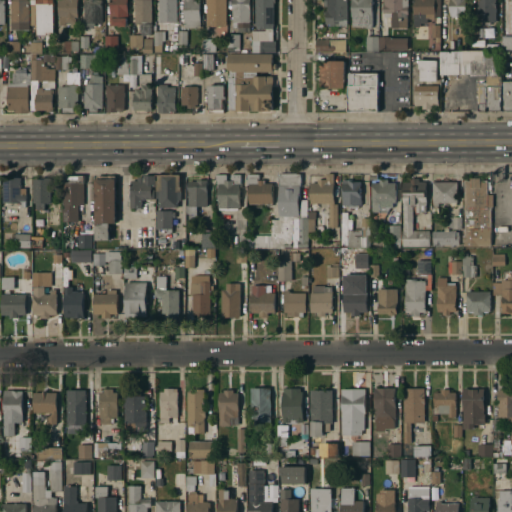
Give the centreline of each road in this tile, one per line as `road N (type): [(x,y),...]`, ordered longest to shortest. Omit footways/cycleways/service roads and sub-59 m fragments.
road 1 (residential): [(511,352),(0,358)]
road 2 (primary): [(240,142),(0,144)]
road 3 (primary): [(511,141),(296,141)]
road 4 (residential): [(294,0),(296,141)]
